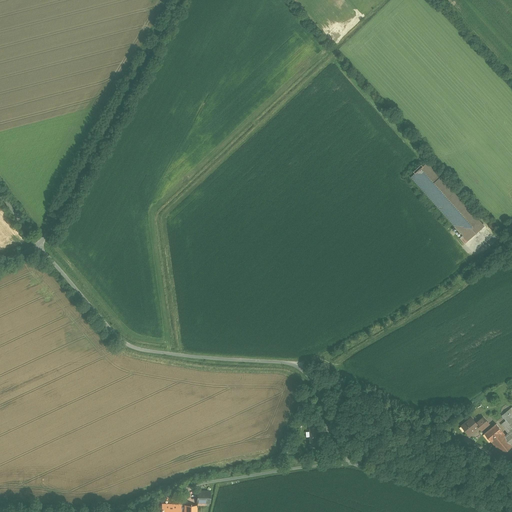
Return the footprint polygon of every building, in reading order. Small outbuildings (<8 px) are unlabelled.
[(415,173),(411,177),(463,235),(460,238),(465,244),(484,226),(427,163),(423,166),(415,173)] [(413,171),(415,173),(423,166),(421,164),(413,171)] [(511,407),(502,415),(506,420),(501,424),(507,432),(505,434),(511,442),(511,407)] [(489,424),(483,417),(476,423),(472,418),(462,426),(469,434),(479,426),(482,430),(486,426),(488,425),(489,424)] [(503,431),(497,424),(485,433),(491,441),(503,431)] [(511,442),(505,434),(503,431),(491,441),(502,454),(511,446),(511,442)] [(310,437),(310,446),(321,445),(321,436),(317,437),(310,437)] [(211,492),(197,491),(197,502),(210,503),(211,492)]
